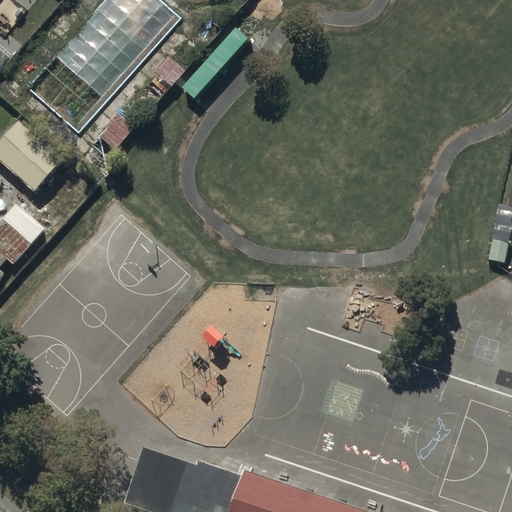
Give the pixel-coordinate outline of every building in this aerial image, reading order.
[(58,0),(28,0),(26,3),(47,23),(64,4),(58,0)] [(79,136),(181,20),(158,0),(106,0),(27,90),(79,136)] [(119,119),(100,142),(117,156),(136,133),(119,119)] [(23,125),(0,150),(0,165),(36,198),(66,165),(23,125)] [(0,288),(5,283),(0,278),(0,275),(8,266),(15,272),(47,236),(19,211),(0,232),(0,288)] [(241,511),(250,486),(201,469),(200,474),(151,458),(133,511),(241,511)] [(351,511),(252,480),(250,486),(241,511),(351,511)]
